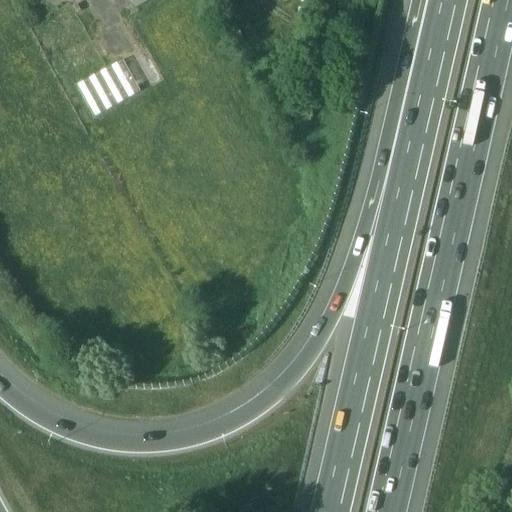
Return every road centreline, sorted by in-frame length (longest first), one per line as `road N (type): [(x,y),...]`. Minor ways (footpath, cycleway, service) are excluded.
road 1 (motorway): [(429,0),(347,284),(285,383),(221,427),(141,444),(60,426),(0,385)]
road 2 (motorway): [(393,511),(510,0)]
road 3 (motorway): [(442,0),(327,511)]
